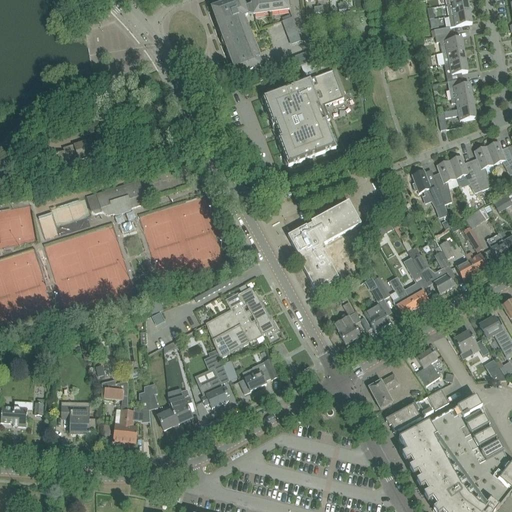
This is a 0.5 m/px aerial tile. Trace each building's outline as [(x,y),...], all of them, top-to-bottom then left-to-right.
[(231,60),(235,70),(237,76),(242,75),(256,69),(250,53),(244,36),(238,20),(242,18),(248,16),(254,15),(272,13),(289,10),(288,0),(251,0),(252,5),(245,8),(241,0),(238,0),(217,8),(212,10),(215,16),(219,27),(225,43),(231,60)] [(449,17),(470,14),(468,2),(452,5),(447,6),(448,11),(449,17)] [(451,29),(456,28),(462,27),(472,25),(470,14),(449,17),(450,23),(451,29)] [(440,31),(434,32),(435,38),(451,35),(450,29),(440,31)] [(440,44),(441,50),(442,55),(464,51),(462,39),(452,41),(451,35),(435,38),(436,44),(440,44)] [(445,66),(466,62),(464,51),(442,55),(445,66)] [(316,62),(313,52),(289,60),(292,69),(316,62)] [(427,69),(433,68),(431,57),(425,58),(427,69)] [(448,84),(460,81),(463,81),(462,75),(468,74),(466,62),(445,66),(448,84)] [(263,100),(261,101),(263,106),(265,106),(268,114),(266,114),(268,120),(270,119),(273,127),(272,127),(277,140),(278,139),(278,140),(280,146),(281,147),(279,148),(281,153),(283,153),(286,161),(284,162),(286,167),(288,166),(289,167),(312,159),(312,158),(315,157),(336,149),(336,148),(338,147),(336,142),(334,143),(331,134),(333,134),(331,128),(329,129),(326,123),(330,121),(325,107),(323,103),(331,100),(341,97),(342,96),(342,95),(333,72),(289,89),(286,90),(267,97),(263,99),(263,100)] [(461,87),(460,81),(448,84),(451,101),(472,97),(470,85),(461,87)] [(458,111),(474,108),(472,97),(451,101),(452,105),(457,106),(458,111)] [(442,114),(438,115),(441,132),(447,131),(445,120),(459,117),(460,123),(476,120),(474,108),(458,111),(442,114)] [(167,127),(159,132),(162,137),(170,133),(167,127)] [(81,167),(79,161),(99,155),(95,139),(74,146),(63,149),(64,153),(49,157),(58,186),(84,177),(81,167),(83,167),(83,166),(81,167)] [(46,142),(35,145),(37,153),(48,150),(46,142)] [(503,153),(499,144),(487,148),(494,167),(502,164),(511,181),(511,159),(509,151),(503,153)] [(482,193),(489,190),(485,170),(494,167),(487,148),(474,153),(478,163),(472,165),(482,193)] [(13,156),(13,161),(7,161),(8,177),(18,177),(17,155),(13,156)] [(466,168),(462,158),(449,163),(456,181),(465,178),(475,195),(482,193),(472,165),(466,168)] [(42,169),(48,167),(45,159),(39,161),(42,169)] [(440,177),(434,180),(439,191),(445,207),(450,205),(452,204),(449,191),(448,185),(456,181),(449,163),(437,168),(439,175),(440,177)] [(425,172),(412,177),(415,185),(413,186),(415,193),(417,192),(419,195),(423,194),(427,192),(437,210),(441,220),(449,217),(439,191),(434,180),(429,182),(426,174),(425,172)] [(87,199),(91,214),(95,216),(103,214),(109,217),(114,215),(116,216),(130,212),(132,210),(141,207),(145,200),(139,183),(97,196),(92,198),(87,199)] [(511,204),(507,195),(500,199),(506,210),(511,206),(511,204)] [(500,199),(493,203),(496,210),(499,214),(506,210),(500,199)] [(317,294),(326,289),(340,282),(323,251),(324,246),(361,226),(354,211),(349,203),(311,223),(312,225),(288,238),(301,262),(300,263),(317,294)] [(484,209),(478,212),(485,222),(489,219),(487,215),(484,209)] [(449,221),(442,224),(445,231),(452,228),(449,221)] [(379,227),(371,231),(376,240),(384,236),(379,227)] [(470,229),(464,233),(471,244),(477,240),(471,231),(470,229)] [(355,249),(373,240),(369,232),(351,242),(355,249)] [(511,239),(508,242),(504,234),(499,236),(510,257),(511,256),(511,239)] [(507,262),(510,257),(499,236),(487,243),(492,251),(491,251),(498,264),(505,261),(506,263),(507,262)] [(447,243),(441,247),(445,256),(452,253),(447,243)] [(412,250),(408,253),(412,260),(412,261),(420,274),(425,284),(428,288),(433,285),(437,291),(440,296),(454,288),(451,282),(456,279),(450,267),(442,253),(439,248),(435,250),(437,255),(435,257),(438,264),(440,263),(444,270),(442,271),(435,275),(428,269),(421,257),(420,257),(418,253),(416,249),(415,248),(412,250)] [(474,259),(471,254),(465,256),(468,262),(476,276),(488,270),(481,256),(474,259)] [(247,255),(239,259),(242,264),(250,260),(247,255)] [(412,260),(404,264),(416,285),(417,287),(406,293),(410,300),(416,310),(429,303),(426,298),(431,294),(428,288),(425,284),(420,274),(412,261),(412,260)] [(463,283),(476,276),(468,262),(456,269),(463,283)] [(145,265),(137,266),(140,282),(148,280),(145,265)] [(397,279),(390,283),(396,293),(399,299),(393,302),(397,308),(397,309),(402,318),(416,310),(410,300),(406,293),(405,294),(404,292),(397,279)] [(383,285),(378,288),(385,300),(390,297),(390,296),(383,285)] [(151,287),(143,290),(145,296),(153,293),(151,287)] [(378,288),(372,292),(378,303),(379,304),(384,301),(385,300),(378,288)] [(226,301),(231,311),(233,314),(259,299),(256,294),(254,295),(251,290),(239,296),(238,295),(227,301),(226,301)] [(259,299),(233,314),(238,324),(264,309),(259,299)] [(149,317),(164,312),(160,301),(146,306),(149,317)] [(511,323),(511,301),(502,307),(511,323)] [(349,303),(342,307),(349,318),(355,314),(349,303)] [(375,334),(390,325),(385,316),(383,313),(379,306),(371,311),(365,314),(369,321),(368,321),(375,334)] [(264,309),(238,324),(240,326),(244,334),(244,333),(270,320),(264,309)] [(231,311),(222,316),(240,349),(250,344),(244,334),(240,326),(238,324),(233,314),(231,311)] [(222,316),(213,321),(231,354),(240,349),(222,316)] [(491,321),(480,327),(485,336),(487,340),(494,336),(500,347),(502,346),(509,358),(510,357),(511,355),(511,343),(502,326),(499,328),(494,319),(491,321)] [(244,333),(244,334),(250,344),(256,340),(275,330),(270,320),(244,333)] [(213,321),(206,325),(219,356),(220,360),(231,354),(213,321)] [(343,321),(335,326),(340,335),(339,335),(346,346),(361,338),(354,327),(350,321),(345,324),(343,321)] [(469,333),(454,342),(461,356),(470,351),(472,355),(473,356),(480,352),(479,351),(476,345),(474,342),(469,333)] [(485,348),(479,351),(480,352),(483,358),(489,355),(485,348)] [(440,379),(438,375),(431,365),(438,361),(430,349),(416,359),(422,367),(424,370),(417,374),(426,388),(434,383),(440,379)] [(217,379),(199,387),(204,398),(202,399),(205,407),(209,405),(210,405),(212,411),(229,403),(226,397),(230,396),(226,388),(223,390),(221,386),(229,383),(223,367),(222,367),(220,360),(219,356),(211,360),(215,369),(213,370),(217,379)] [(272,382),(278,379),(271,361),(264,364),(264,365),(253,370),(256,376),(245,381),(239,384),(245,396),(251,393),(261,388),(261,389),(266,386),(265,382),(271,380),(272,382)] [(511,368),(510,364),(500,370),(505,378),(511,374),(511,368)] [(496,365),(487,371),(488,372),(492,380),(495,384),(507,382),(496,365)] [(139,370),(127,373),(129,380),(140,377),(139,370)] [(381,382),(369,389),(381,411),(389,406),(393,404),(387,392),(400,385),(399,384),(394,376),(381,383),(381,382)] [(116,386),(115,382),(102,385),(103,391),(105,391),(104,399),(123,401),(122,411),(121,411),(120,427),(115,427),(113,442),(125,443),(128,412),(128,383),(116,386)] [(150,412),(158,409),(154,396),(158,395),(155,386),(149,387),(149,392),(150,412)] [(435,413),(449,405),(441,391),(428,399),(435,413)] [(183,399),(168,404),(170,409),(171,408),(179,426),(192,420),(190,415),(189,413),(194,411),(190,400),(189,398),(187,392),(182,393),(181,393),(183,399)] [(140,400),(141,414),(150,412),(149,398),(140,400)] [(453,412),(399,442),(403,449),(406,455),(402,457),(406,465),(410,462),(413,468),(409,470),(413,478),(418,475),(421,481),(416,483),(420,491),(425,488),(427,493),(428,494),(424,497),(428,504),(433,502),(433,503),(434,505),(437,508),(437,509),(433,511),(498,511),(511,493),(511,464),(511,467),(488,425),(490,424),(482,408),(476,399),(474,400),(453,412)] [(32,412),(33,404),(20,403),(20,407),(14,407),(14,410),(2,409),(1,424),(13,425),(13,427),(26,428),(28,412),(32,412)] [(424,414),(418,403),(402,412),(410,426),(426,418),(433,413),(433,412),(432,413),(430,410),(424,414)] [(42,417),(43,405),(36,404),(35,417),(42,417)] [(62,408),(62,416),(71,416),(72,416),(72,420),(71,420),(71,422),(70,435),(89,436),(89,435),(89,434),(89,421),(89,420),(89,411),(89,408),(89,406),(71,405),(62,405),(62,406),(62,408)] [(164,432),(179,426),(171,408),(170,409),(164,412),(165,415),(158,418),(164,432)] [(136,445),(138,429),(133,429),(135,413),(128,412),(125,443),(136,445)] [(395,435),(410,426),(402,412),(387,421),(395,435)] [(511,511),(511,493),(498,511),(511,511)]
